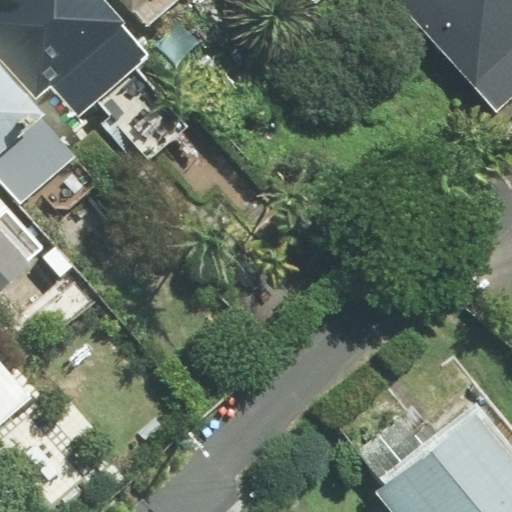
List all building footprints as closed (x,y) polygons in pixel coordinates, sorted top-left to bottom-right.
[(104,0),(0,0),(0,59),(36,99),(44,92),(67,117),(82,103),(143,170),(190,127),(129,59),(145,45),(104,0)] [(127,0),(150,22),(171,0),(127,0)] [(511,0),(389,0),(494,113),(511,96),(511,0)] [(0,197),(9,207),(69,152),(28,107),(0,76),(0,197)] [(0,288),(45,247),(9,207),(0,197),(0,288)] [(511,511),(511,450),(463,397),(444,415),(406,373),(336,437),(375,480),(367,487),(389,511),(511,511)]
